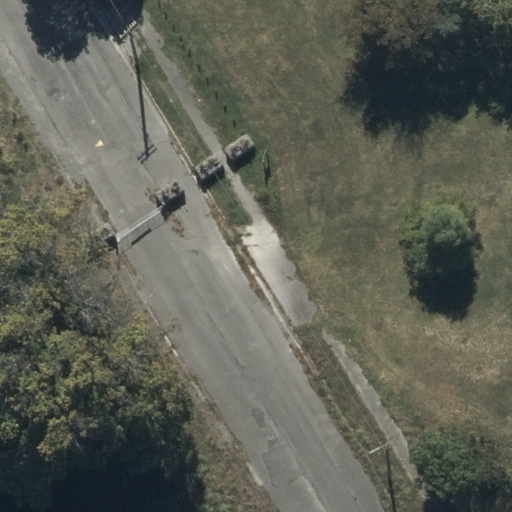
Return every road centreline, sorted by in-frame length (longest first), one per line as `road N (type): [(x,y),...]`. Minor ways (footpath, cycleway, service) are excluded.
road 1 (track): [(144,202),(331,511)]
road 2 (residential): [(24,0),(144,202)]
